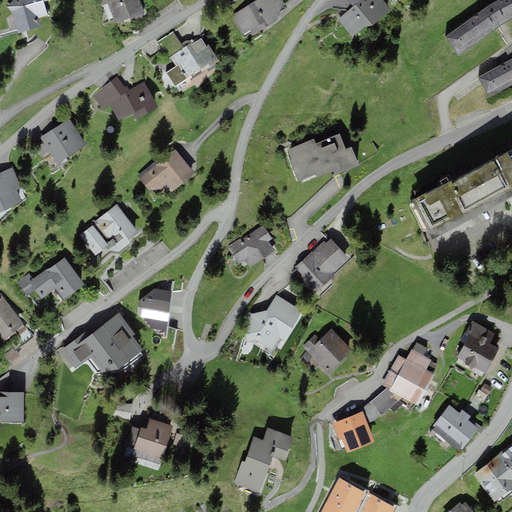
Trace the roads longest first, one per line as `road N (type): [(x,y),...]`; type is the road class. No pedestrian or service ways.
road 1 (residential): [(511,108),(360,187),(255,285),(219,349),(194,351),(188,308),(225,228),(243,140),(323,0)]
road 2 (residential): [(213,0),(130,51),(0,156)]
road 3 (residential): [(417,511),(479,447),(511,398)]
